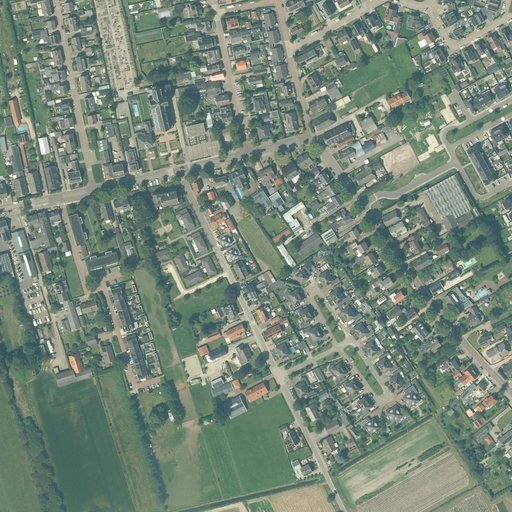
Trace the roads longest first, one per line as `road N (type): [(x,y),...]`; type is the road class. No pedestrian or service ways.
road 1 (residential): [(159,379),(134,386),(103,286),(84,285),(58,196)]
road 2 (secondary): [(511,393),(435,308),(361,205)]
road 3 (unclassified): [(278,376),(178,170)]
road 4 (unclassified): [(93,189),(54,0)]
road 5 (unclassified): [(344,511),(278,376)]
road 6 (tertiary): [(245,153),(216,12)]
road 7 (residential): [(350,339),(386,397),(374,395),(338,347)]
road 8 (residential): [(338,347),(314,289),(350,339)]
